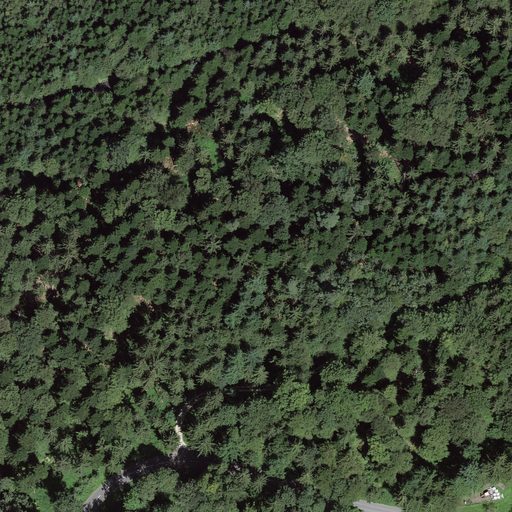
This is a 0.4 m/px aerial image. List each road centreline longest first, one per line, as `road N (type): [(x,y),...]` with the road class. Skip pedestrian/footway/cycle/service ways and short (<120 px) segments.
road 1 (unclassified): [(417,0),(0,117)]
road 2 (track): [(187,460),(179,420),(194,398),(302,378),(511,271)]
road 3 (tertiary): [(85,511),(136,470),(187,460),(393,511)]
